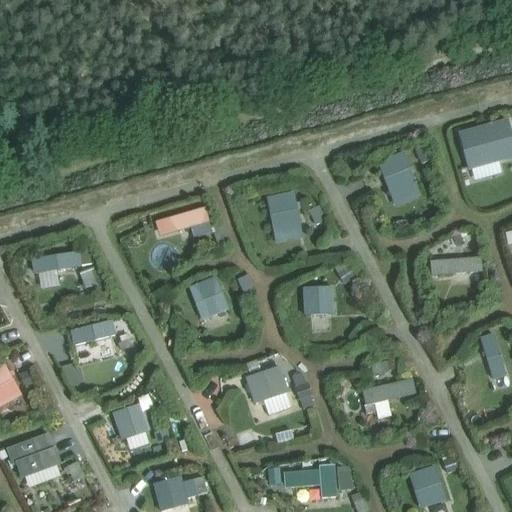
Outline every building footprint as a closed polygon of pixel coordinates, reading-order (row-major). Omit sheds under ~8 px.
[(511,157),(505,138),(467,150),(473,169),(511,157)] [(357,175),(362,195),(399,188),(394,167),(357,175)] [(279,229),(276,198),(252,201),(256,231),(279,229)] [(500,228),(511,222),(511,218),(508,210),(495,217),(500,228)] [(184,226),(178,211),(142,225),(148,239),(184,226)] [(73,267),(67,247),(36,256),(42,276),(73,267)] [(407,269),(410,286),(456,275),(453,258),(407,269)] [(325,315),(324,285),(297,286),(298,316),(325,315)] [(220,306),(212,286),(186,297),(194,316),(220,306)] [(68,348),(103,338),(97,319),(62,329),(68,348)] [(506,374),(511,372),(511,349),(507,330),(495,333),(506,374)] [(503,380),(491,343),(474,349),(485,386),(503,380)] [(277,365),(296,407),(313,400),(294,358),(277,365)] [(280,389),(277,367),(242,373),(245,394),(280,389)] [(0,403),(13,397),(0,371),(0,403)] [(392,398),(387,379),(345,388),(350,408),(392,398)] [(150,429),(128,390),(107,402),(128,441),(150,429)] [(168,427),(148,432),(151,444),(171,439),(168,427)] [(57,462),(50,443),(16,457),(23,475),(57,462)] [(60,465),(68,484),(84,476),(76,458),(60,465)] [(433,495),(414,459),(391,471),(410,507),(433,495)] [(324,490),(311,462),(275,477),(282,492),(303,483),(307,492),(309,497),(324,490)] [(188,487),(151,496),(154,511),(191,503),(188,487)]
